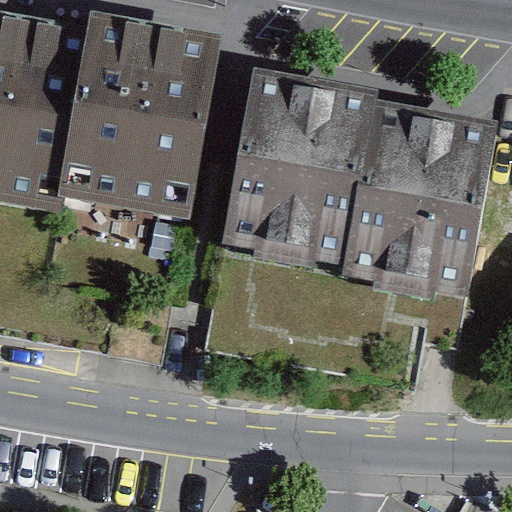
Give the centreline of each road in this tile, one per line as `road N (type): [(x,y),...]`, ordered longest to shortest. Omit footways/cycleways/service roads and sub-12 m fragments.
road 1 (residential): [(0,401),(369,458),(511,462)]
road 2 (tertiary): [(511,13),(441,14),(371,0)]
